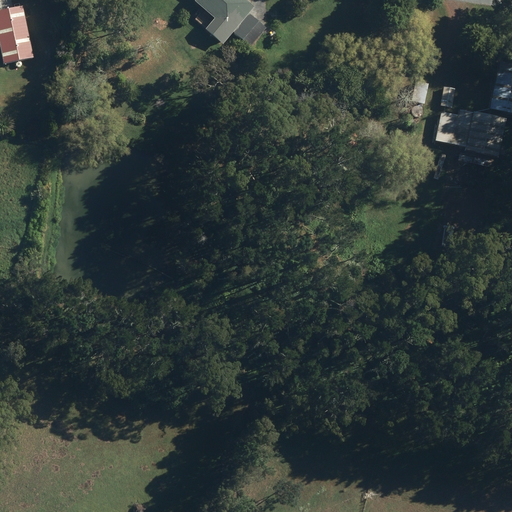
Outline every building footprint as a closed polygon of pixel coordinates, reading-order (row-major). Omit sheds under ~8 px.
[(230,27),(251,45),(268,26),(251,12),(256,5),(250,0),(196,0),(229,28),(230,27)] [(31,59),(20,9),(0,13),(0,58),(1,65),(31,59)] [(422,69),(434,71),(437,55),(425,53),(422,69)] [(491,108),(511,112),(511,63),(501,61),(491,108)] [(412,101),(425,104),(430,84),(417,81),(412,101)] [(441,105),(453,107),(456,87),(444,85),(441,105)] [(40,96),(36,115),(48,117),(52,99),(40,96)] [(459,160),(497,168),(507,118),(461,109),(460,114),(443,111),(437,140),(462,145),(459,160)] [(52,121),(25,117),(23,132),(51,135),(52,121)] [(422,249),(430,251),(438,211),(430,210),(422,249)] [(438,251),(472,258),(479,221),(445,214),(438,251)]
